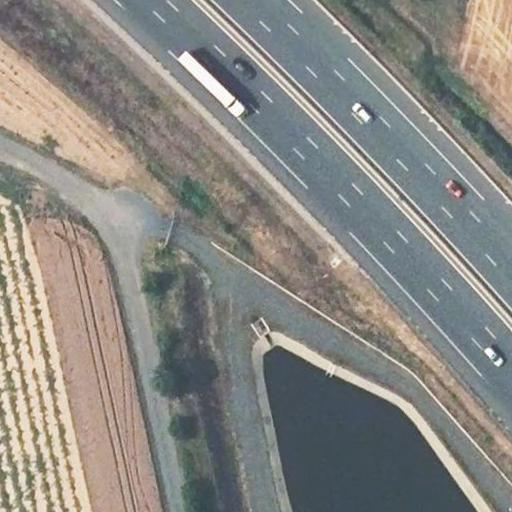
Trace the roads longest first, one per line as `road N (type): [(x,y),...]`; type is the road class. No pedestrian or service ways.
road 1 (motorway): [(152,0),(404,247),(511,371)]
road 2 (unclassified): [(0,149),(80,196),(110,232),(135,307),(179,511)]
road 3 (motorway): [(511,270),(246,0)]
